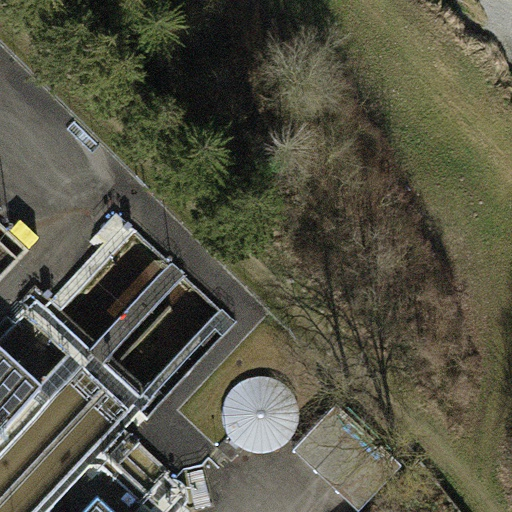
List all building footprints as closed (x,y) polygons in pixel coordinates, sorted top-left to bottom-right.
[(0,437),(41,394),(44,390),(0,349),(0,437)] [(284,383),(272,378),(259,377),(246,381),(235,389),(228,400),(225,413),(226,426),(232,438),(241,447),(254,452),(267,453),(280,449),(290,442),(298,431),(301,418),(300,404),(294,393),(284,383)] [(361,511),(404,467),(339,407),(296,452),(359,511),(361,511)] [(179,480),(170,479),(161,483),(156,490),(155,499),(159,508),(165,511),(179,511),(184,510),(189,502),(190,493),(186,485),(179,480)] [(112,511),(99,499),(87,511),(112,511)]
